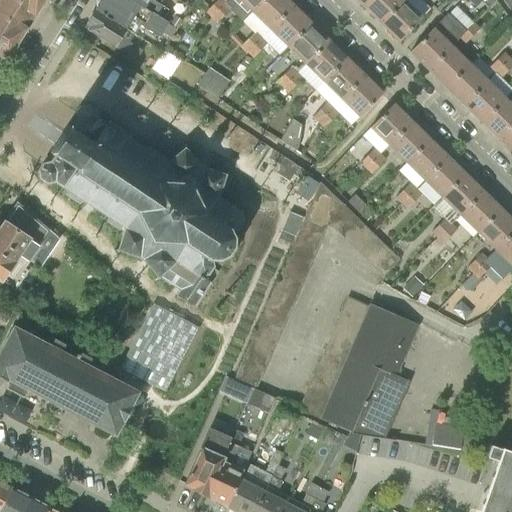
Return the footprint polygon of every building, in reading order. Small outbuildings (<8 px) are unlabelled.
[(0,0),(0,3),(30,23),(44,0),(0,0)] [(95,10),(133,34),(134,35),(139,26),(158,38),(167,25),(162,21),(161,21),(127,0),(100,0),(94,10),(95,10)] [(162,0),(127,0),(161,21),(162,21),(168,11),(159,6),(162,0)] [(176,0),(190,8),(195,0),(176,0)] [(230,10),(224,5),(226,3),(222,0),(217,0),(213,5),(224,16),(230,10)] [(242,22),(251,13),(264,0),(228,0),(226,3),(224,5),(230,10),(242,22)] [(286,2),(287,0),(286,0),(264,0),(251,13),(242,22),(254,34),(255,33),(261,39),(293,6),(291,7),(286,2)] [(369,0),(363,7),(375,19),(376,17),(382,23),(381,24),(381,25),(382,23),(403,2),(404,0),(369,0)] [(511,8),(511,0),(503,0),(510,10),(511,8)] [(387,30),(399,42),(421,20),(403,2),(382,23),(388,29),(387,30)] [(0,36),(15,46),(30,23),(0,3),(0,36)] [(224,16),(213,5),(205,12),(217,23),(224,16)] [(311,24),(299,12),(298,13),(292,8),(293,7),(293,6),(261,39),(255,33),(254,34),(248,40),(260,51),(275,36),(287,48),(311,24)] [(137,61),(142,52),(134,47),(128,43),(133,34),(95,10),(94,13),(91,14),(89,19),(88,22),(86,23),(90,26),(88,30),(137,61)] [(465,32),(447,15),(410,53),(422,65),(423,63),(429,69),(450,48),(459,38),(465,32)] [(177,29),(182,21),(175,17),(170,25),(177,29)] [(465,43),(472,36),(479,29),(474,23),(467,31),(465,32),(459,38),(465,43)] [(322,36),(323,35),(311,24),(287,48),(305,65),(329,41),(328,41),(327,42),(322,36)] [(0,69),(3,65),(15,46),(0,36),(0,69)] [(260,51),(248,40),(241,47),(253,59),(260,51)] [(305,65),(322,83),(346,58),(334,47),(333,48),(328,43),(329,41),(305,65)] [(435,75),(434,76),(446,88),(468,65),(450,48),(429,69),(428,70),(428,71),(430,69),(435,75)] [(511,61),(503,52),(496,60),(508,71),(511,66),(511,61)] [(245,69),(251,60),(246,57),(240,66),(245,69)] [(322,83),(341,100),(364,76),(363,77),(357,71),(358,70),(346,58),(322,83)] [(508,71),(496,60),(489,67),(500,79),(508,71)] [(446,88),(458,99),(459,98),(465,104),(463,105),(464,105),(486,83),(468,65),(446,88)] [(209,68),(197,85),(217,99),(229,82),(209,68)] [(302,79),(297,73),(291,68),(284,75),(295,86),(302,79)] [(295,86),(284,75),(276,82),(288,93),(295,86)] [(341,100),(359,118),(382,94),(370,82),(369,83),(363,77),(365,76),(364,76),(341,100)] [(486,83),(464,105),(465,104),(471,110),(469,111),(481,123),(504,100),(486,83)] [(481,123),(493,134),(495,133),(500,139),(499,140),(500,140),(501,139),(511,127),(511,108),(504,100),(481,123)] [(327,103),(319,110),(331,121),(338,114),(327,103)] [(406,116),(393,104),(369,129),(388,146),(412,122),(411,122),(410,123),(404,118),(406,116)] [(234,246),(234,240),(238,239),(237,236),(233,237),(231,231),(236,230),(237,232),(239,230),(238,228),(242,223),(244,224),(245,221),(242,220),(241,214),(243,212),(241,210),(239,212),(235,209),(236,206),(234,205),(232,207),(218,198),(225,178),(229,175),(228,172),(223,175),(203,168),(205,165),(202,163),(200,166),(186,150),(186,145),(183,145),(183,150),(170,162),(166,160),(167,159),(153,150),(152,150),(151,149),(152,148),(149,146),(146,150),(129,139),(132,135),(129,133),(128,134),(126,133),(127,133),(113,123),(112,124),(111,123),(111,122),(109,120),(106,124),(97,118),(96,110),(89,105),(80,107),(75,114),(77,123),(73,129),(68,125),(63,134),(64,138),(60,145),(59,145),(55,145),(50,153),(55,157),(51,163),(42,165),(37,172),(39,180),(47,185),(55,183),(63,189),(61,193),(64,195),(64,193),(66,195),(80,204),(81,205),(81,206),(84,208),(84,206),(92,211),(93,209),(103,215),(101,219),(104,221),(105,220),(106,221),(106,222),(120,231),(120,230),(123,232),(118,249),(113,251),(115,254),(119,252),(140,258),(138,261),(141,263),(143,260),(157,276),(156,281),(160,281),(160,277),(179,290),(176,295),(195,307),(218,272),(212,268),(215,269),(215,266),(213,266),(211,261),(218,261),(219,264),(222,264),(221,260),(227,257),(229,260),(232,258),(230,255),(233,250),(236,251),(237,248),(234,246)] [(324,128),(331,121),(319,110),(312,117),(318,123),(324,128)] [(292,120),(281,140),(296,151),(299,147),(302,126),(292,120)] [(429,139),(417,128),(416,129),(411,124),(412,122),(388,146),(405,164),(429,139)] [(324,128),(318,123),(314,130),(320,134),(324,129),(324,128)] [(505,146),(511,152),(511,127),(501,139),(506,145),(505,146)] [(440,153),(441,151),(429,139),(405,164),(424,181),(447,157),(446,158),(440,153)] [(366,156),(378,167),(385,159),(374,148),(366,156)] [(370,175),(378,167),(366,156),(359,164),(370,175)] [(465,174),(453,163),(452,164),(446,158),(447,157),(424,181),(441,198),(465,174)] [(451,224),(459,216),(483,192),(482,191),(481,193),(476,187),(477,186),(465,174),(441,198),(432,208),(444,219),(445,218),(451,224)] [(325,226),(334,229),(351,213),(319,182),(304,217),(325,226)] [(410,184),(403,191),(414,202),(421,195),(410,184)] [(414,202),(403,191),(396,198),(407,209),(414,202)] [(501,209),(489,197),(487,199),(482,193),(483,192),(459,216),(477,233),(501,209)] [(0,280),(15,290),(27,272),(23,269),(28,262),(36,267),(55,239),(48,232),(17,205),(5,224),(4,223),(0,228),(0,280)] [(511,222),(511,221),(511,220),(501,209),(477,233),(495,251),(511,233),(511,222)] [(351,213),(334,229),(344,239),(360,222),(351,213)] [(325,226),(304,217),(298,229),(320,239),(325,226)] [(438,226),(449,237),(457,229),(451,224),(445,218),(444,219),(438,226)] [(360,222),(344,239),(354,248),(370,232),(360,222)] [(441,244),(449,237),(438,226),(430,233),(441,244)] [(320,239),(298,229),(293,242),(314,251),(320,239)] [(370,232),(354,248),(363,258),(380,241),(370,232)] [(511,269),(511,233),(495,251),(487,259),(492,264),(505,277),(511,269)] [(380,241),(363,258),(373,267),(389,251),(380,241)] [(314,251),(293,242),(287,255),(309,264),(314,251)] [(389,251),(373,267),(382,277),(399,260),(389,251)] [(473,261),(485,272),(492,264),(487,259),(481,253),(473,261)] [(309,264),(287,255),(282,267),(303,277),(309,264)] [(485,272),(473,261),(466,268),(472,274),(477,280),(485,272)] [(303,277),(282,267),(276,280),(298,289),(303,277)] [(477,280),(472,274),(460,286),(466,292),(478,280),(477,280)] [(276,280),(271,292),(292,302),(298,289),(276,280)] [(420,290),(410,281),(402,289),(412,298),(420,290)] [(271,292),(265,305),(287,314),(292,302),(271,292)] [(367,307),(345,298),(340,310),(361,319),(367,307)] [(156,302),(122,367),(168,391),(202,326),(156,302)] [(418,326),(417,326),(368,304),(367,307),(361,319),(356,331),(351,344),(346,356),(396,378),(397,376),(418,326)] [(287,314),(265,305),(260,317),(281,327),(287,314)] [(0,320),(6,324),(11,313),(0,307),(0,308),(0,320)] [(340,310),(335,322),(356,331),(361,319),(340,310)] [(281,327),(260,317),(254,330),(276,339),(281,327)] [(356,331),(335,322),(329,335),(351,344),(356,331)] [(14,329),(0,354),(0,377),(6,381),(8,378),(12,381),(7,388),(24,397),(28,389),(47,399),(69,357),(61,353),(65,344),(54,339),(49,347),(14,329)] [(276,339),(254,330),(249,343),(270,352),(276,339)] [(351,344),(329,335),(324,347),(345,356),(346,356),(351,344)] [(270,352),(249,343),(243,355),(265,365),(270,352)] [(340,369),(345,356),(324,347),(319,359),(340,369)] [(115,434),(136,392),(87,367),(91,358),(81,353),(77,361),(69,357),(47,399),(115,434)] [(265,365),(243,355),(238,368),(260,377),(265,365)] [(329,393),(324,406),(319,418),(350,431),(355,433),(361,434),(384,438),(408,381),(397,376),(396,378),(346,356),(345,356),(340,369),(335,381),(329,393)] [(340,369),(319,359),(313,372),(335,381),(340,369)] [(260,377),(238,368),(232,380),(240,383),(253,389),(254,390),(260,377)] [(335,381),(313,372),(308,384),(329,393),(335,381)] [(235,381),(232,380),(225,377),(219,392),(229,396),(235,381)] [(329,393),(308,384),(303,397),(324,406),(329,393)] [(255,408),(262,393),(254,390),(253,389),(247,404),(255,408)] [(324,406),(303,397),(298,409),(319,418),(324,406)] [(434,425),(431,445),(458,449),(460,429),(462,418),(437,414),(435,426),(434,425)] [(318,441),(324,428),(312,422),(306,435),(318,441)] [(209,428),(184,484),(205,495),(229,443),(231,438),(209,428)] [(458,449),(469,451),(471,436),(462,434),(462,430),(460,429),(458,449)] [(239,444),(244,433),(235,430),(231,440),(239,444)] [(356,453),(361,434),(355,433),(350,431),(342,446),(356,453)] [(225,506),(227,507),(242,473),(241,473),(241,470),(230,465),(238,448),(229,443),(205,495),(213,499),(214,504),(221,507),(225,507),(225,506)] [(249,465),(244,474),(242,473),(227,507),(232,509),(231,511),(232,511),(253,511),(278,466),(277,465),(283,454),(275,451),(265,472),(249,465)] [(511,511),(511,452),(508,451),(486,511),(511,511)] [(281,511),(289,498),(277,492),(282,482),(280,481),(285,470),(278,466),(253,511),(281,511)] [(0,506),(10,487),(0,481),(0,506)] [(314,500),(320,489),(310,484),(305,495),(314,500)] [(0,506),(0,511),(42,511),(45,506),(10,487),(0,506)] [(320,511),(325,504),(322,503),(328,492),(320,489),(314,500),(308,511),(320,511)] [(308,511),(314,500),(305,495),(300,504),(289,498),(281,511),(308,511)]
